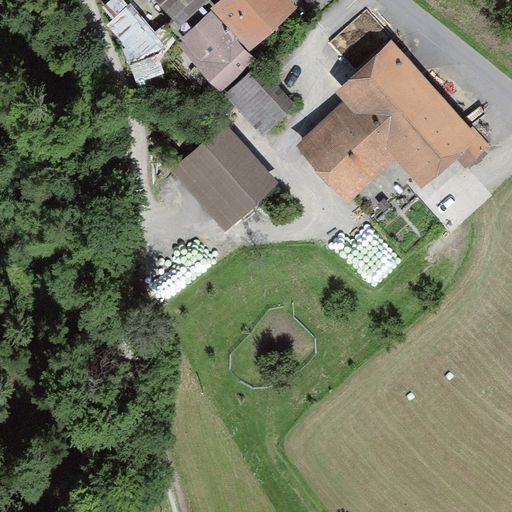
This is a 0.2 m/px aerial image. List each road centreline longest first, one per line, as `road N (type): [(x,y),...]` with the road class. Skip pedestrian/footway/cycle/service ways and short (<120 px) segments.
road 1 (track): [(169,511),(127,364),(114,259),(129,150),(123,103),(79,0)]
road 2 (track): [(124,341),(0,260)]
